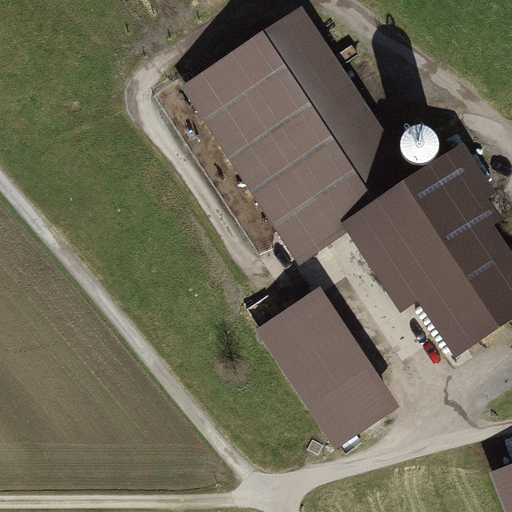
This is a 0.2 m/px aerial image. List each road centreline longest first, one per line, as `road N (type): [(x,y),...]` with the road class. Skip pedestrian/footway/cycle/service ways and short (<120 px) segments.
road 1 (track): [(262,493),(0,179)]
road 2 (track): [(262,493),(235,500),(0,501)]
